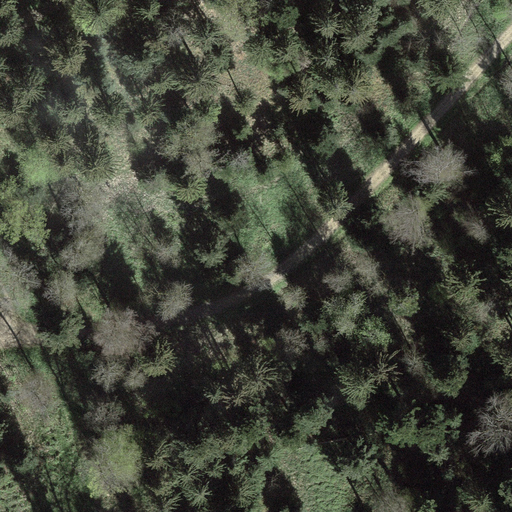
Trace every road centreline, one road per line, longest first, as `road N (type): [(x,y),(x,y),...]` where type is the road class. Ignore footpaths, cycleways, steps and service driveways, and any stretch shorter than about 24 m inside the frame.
road 1 (track): [(511,32),(295,265),(245,300),(176,323),(0,339)]
road 2 (track): [(141,511),(37,334)]
